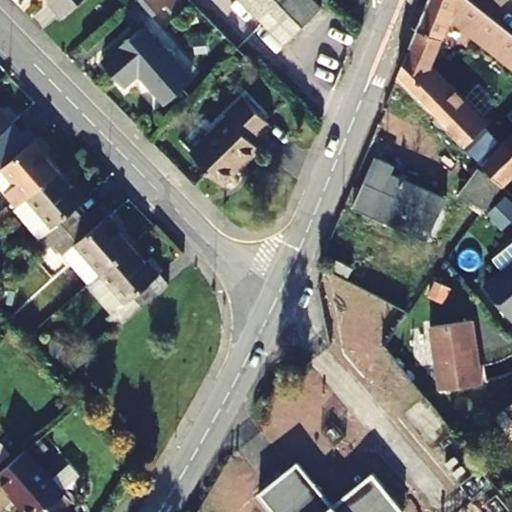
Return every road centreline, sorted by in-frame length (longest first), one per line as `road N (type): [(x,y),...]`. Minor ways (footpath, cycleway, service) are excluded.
road 1 (residential): [(0,28),(276,305)]
road 2 (tertiary): [(276,305),(403,0)]
road 3 (tertiary): [(161,511),(276,305)]
